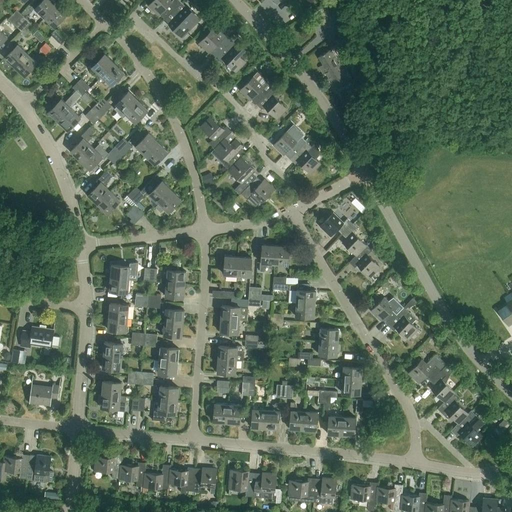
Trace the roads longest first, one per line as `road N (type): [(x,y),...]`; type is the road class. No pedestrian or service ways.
road 1 (residential): [(414,462),(414,422),(291,214)]
road 2 (residential): [(308,201),(258,150),(239,108),(141,24),(116,35)]
road 3 (unclassified): [(511,393),(448,319),(361,166)]
road 4 (residential): [(414,462),(192,439)]
road 5 (residential): [(205,232),(166,104),(116,35)]
road 6 (unclassified): [(361,166),(312,88),(232,0)]
road 7 (residential): [(192,439),(205,232)]
road 8 (residential): [(81,245),(61,176),(24,107)]
road 9 (residential): [(81,245),(205,232)]
road 10 (residential): [(76,428),(85,308)]
